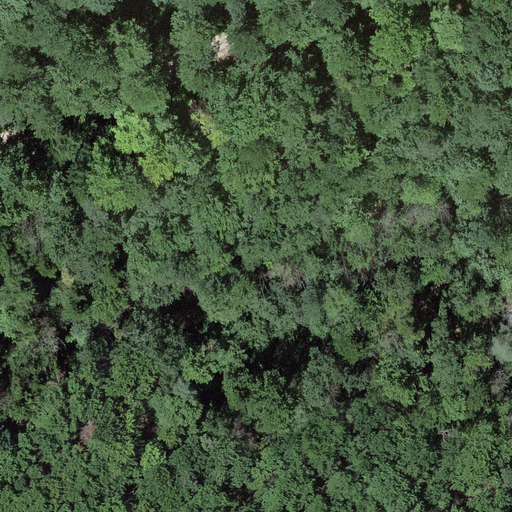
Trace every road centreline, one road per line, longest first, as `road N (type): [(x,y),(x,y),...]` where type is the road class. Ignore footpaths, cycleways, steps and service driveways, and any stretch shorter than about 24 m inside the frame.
road 1 (track): [(0,150),(314,0)]
road 2 (track): [(146,84),(0,94)]
